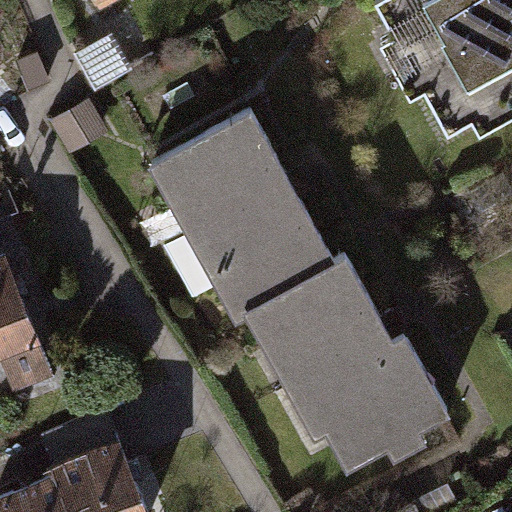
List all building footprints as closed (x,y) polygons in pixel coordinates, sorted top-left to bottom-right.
[(511,0),(381,0),(449,123),(511,88),(511,0)] [(335,258),(334,256),(251,106),(152,161),(175,202),(186,195),(200,221),(165,240),(194,293),(217,279),(237,315),(248,309),(247,307),(335,258)] [(404,330),(393,336),(346,250),(334,256),(335,258),(247,307),(248,309),(269,346),(280,340),(349,463),(448,408),(404,330)] [(0,347),(15,386),(52,371),(5,255),(0,256),(0,347)] [(71,511),(148,511),(118,439),(52,466),(55,474),(71,511)] [(0,511),(71,511),(55,474),(0,496),(0,511)]
